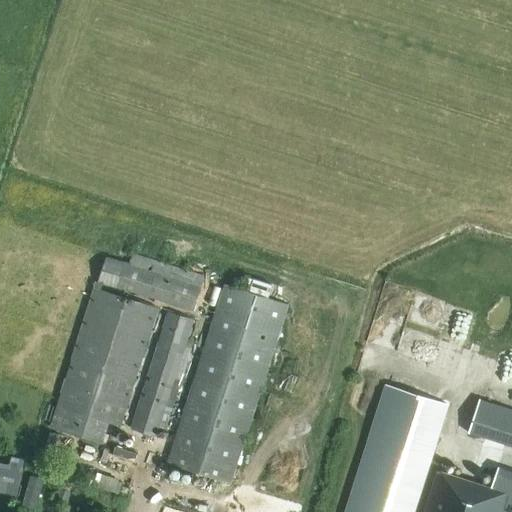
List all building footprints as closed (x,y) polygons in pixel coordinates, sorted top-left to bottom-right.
[(204,277),(133,255),(130,265),(106,257),(95,288),(51,427),(102,443),(108,423),(120,427),(158,308),(123,297),(125,291),(193,312),(204,277)] [(230,483),(288,305),(225,285),(168,463),(230,483)] [(156,437),(193,320),(168,312),(131,429),(156,437)] [(425,511),(414,511),(449,404),(388,385),(346,511),(511,511),(511,472),(498,468),(491,489),(438,472),(425,511)] [(511,446),(511,411),(480,401),(470,432),(511,446)] [(54,431),(49,452),(59,454),(63,432),(54,431)] [(0,491),(19,496),(21,486),(6,483),(9,466),(0,463),(0,491)] [(35,474),(27,508),(43,511),(51,477),(35,474)] [(60,489),(56,503),(53,502),(50,511),(71,511),(73,507),(68,506),(71,492),(60,489)]
